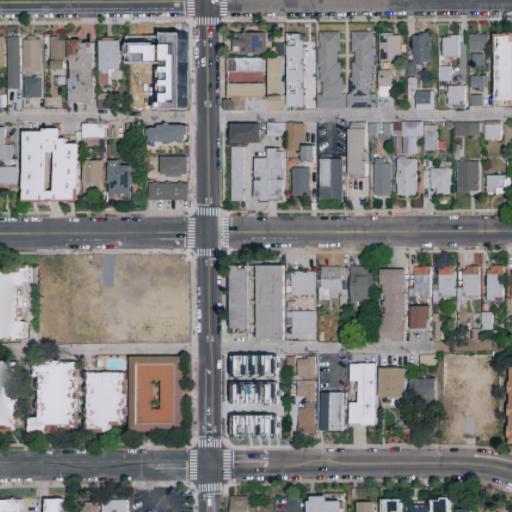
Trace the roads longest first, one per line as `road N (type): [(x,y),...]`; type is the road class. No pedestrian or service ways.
road 1 (residential): [(207,2),(511,1)]
road 2 (residential): [(511,234),(208,234)]
road 3 (secondary): [(210,468),(471,470)]
road 4 (tertiary): [(210,468),(208,234)]
road 5 (tertiary): [(208,234),(207,0)]
road 6 (residential): [(0,236),(208,234)]
road 7 (residential): [(0,3),(207,2)]
road 8 (secondary): [(0,469),(153,468)]
